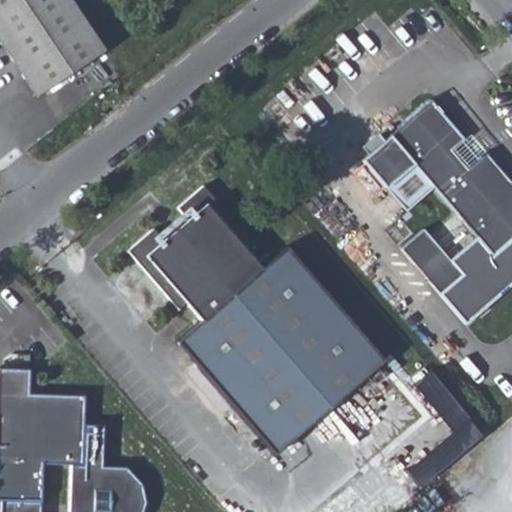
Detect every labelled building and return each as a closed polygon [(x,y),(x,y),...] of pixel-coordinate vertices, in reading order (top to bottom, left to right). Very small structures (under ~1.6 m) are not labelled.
[(0,0),(0,47),(34,99),(102,54),(66,0),(0,0)] [(429,101),(361,160),(385,188),(413,164),(491,255),(511,237),(511,184),(484,152),(478,158),(465,168),(449,150),(462,139),(429,101)] [(465,168),(478,158),(462,139),(449,150),(465,168)] [(253,245),(202,186),(176,208),(186,219),(162,240),(152,229),(126,251),(177,310),(185,303),(199,320),(174,341),(272,455),(382,360),(284,246),(260,268),(246,251),(253,245)] [(461,274),(422,229),(399,249),(438,294),(461,274)] [(28,370),(0,368),(0,511),(141,511),(145,505),(139,486),(124,470),(100,469),(102,426),(82,425),(83,396),(27,394),(28,370)]
